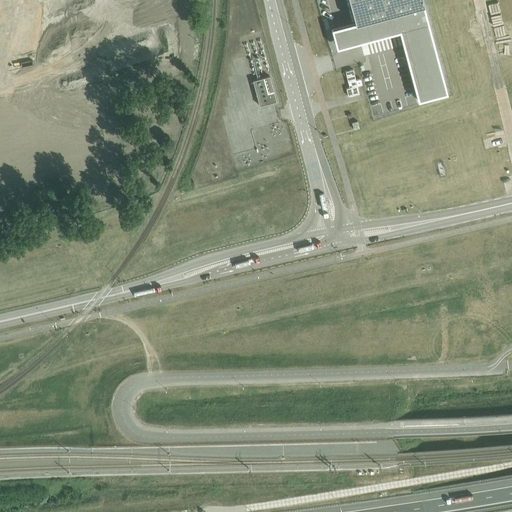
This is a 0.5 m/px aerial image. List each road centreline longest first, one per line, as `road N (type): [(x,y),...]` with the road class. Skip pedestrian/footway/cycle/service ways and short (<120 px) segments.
road 1 (unclassified): [(156,283),(337,246)]
road 2 (unclassified): [(324,232),(242,249),(156,283)]
road 3 (unclassified): [(320,168),(274,0)]
road 4 (unclassified): [(0,322),(156,283)]
road 5 (motorway): [(511,489),(381,511)]
